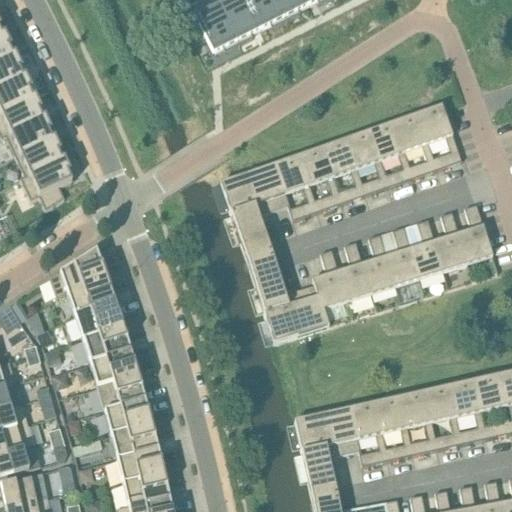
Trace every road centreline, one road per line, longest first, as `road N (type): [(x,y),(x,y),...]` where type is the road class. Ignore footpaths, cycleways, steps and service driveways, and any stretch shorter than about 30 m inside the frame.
road 1 (residential): [(424,19),(127,205)]
road 2 (unclassified): [(219,511),(176,346),(127,205)]
road 3 (unclassified): [(127,205),(33,0)]
road 4 (residential): [(511,214),(448,36),(424,19)]
road 5 (residential): [(0,285),(127,205)]
